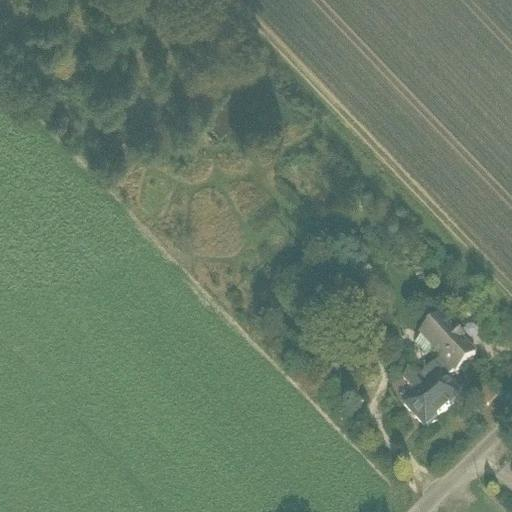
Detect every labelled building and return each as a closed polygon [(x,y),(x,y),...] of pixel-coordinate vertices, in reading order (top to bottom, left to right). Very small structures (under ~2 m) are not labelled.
[(195,124),(215,143),(220,137),(218,135),(276,79),(259,62),(195,124)] [(441,359),(434,366),(446,379),(454,372),(456,375),(461,371),(463,374),(474,364),(471,362),(475,357),(462,343),(465,340),(456,330),(453,333),(440,318),(420,336),(422,338),(414,345),(425,357),(433,349),(441,359)] [(463,397),(446,379),(434,366),(421,378),(414,369),(403,379),(416,393),(403,406),(427,431),(463,397)] [(463,397),(479,415),(497,399),(481,381),(463,397)] [(338,395),(354,412),(363,404),(347,387),(338,395)]
